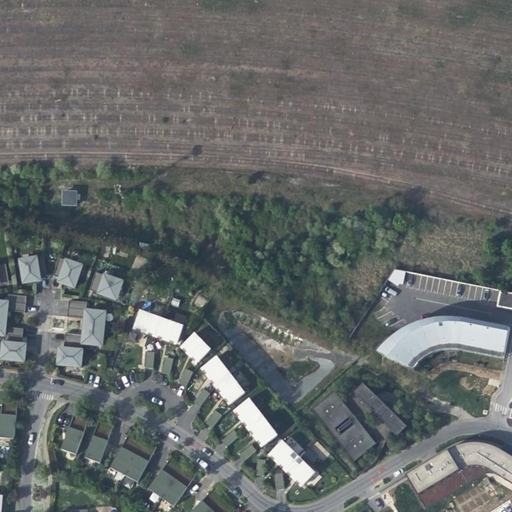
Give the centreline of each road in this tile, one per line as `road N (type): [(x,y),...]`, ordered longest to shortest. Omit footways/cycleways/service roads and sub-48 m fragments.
road 1 (residential): [(278,511),(167,428),(80,388),(43,381)]
road 2 (residential): [(470,426),(412,450),(311,511)]
road 3 (residential): [(43,381),(24,511)]
